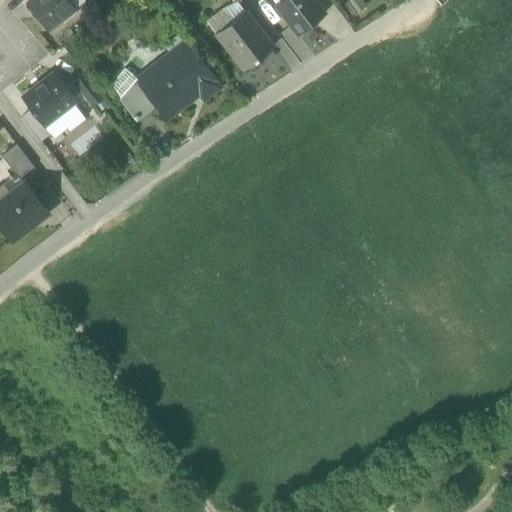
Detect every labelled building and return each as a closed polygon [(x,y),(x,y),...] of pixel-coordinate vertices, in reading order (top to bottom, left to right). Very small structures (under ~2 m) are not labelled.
[(35,11),(46,25),(74,3),(71,0),(31,0),(38,9),(35,11)] [(276,0),(274,1),(298,32),(324,12),(314,0),(276,0)] [(213,33),(240,67),(271,43),(245,9),(213,33)] [(119,100),(135,121),(148,111),(156,105),(164,116),(193,93),(197,99),(215,85),(212,81),(215,79),(184,38),(134,77),(119,100)] [(31,108),(43,124),(44,124),(75,100),(54,72),(22,96),(31,108)] [(73,81),(92,105),(102,97),(84,73),(73,81)] [(20,117),(39,141),(50,132),(44,124),(43,124),(31,108),(20,117)] [(135,121),(150,141),(163,131),(148,111),(135,121)] [(83,152),(104,136),(97,126),(76,143),(83,152)] [(0,150),(0,154),(16,174),(30,163),(13,141),(0,150)] [(0,194),(0,221),(12,237),(48,210),(23,177),(0,194)]
